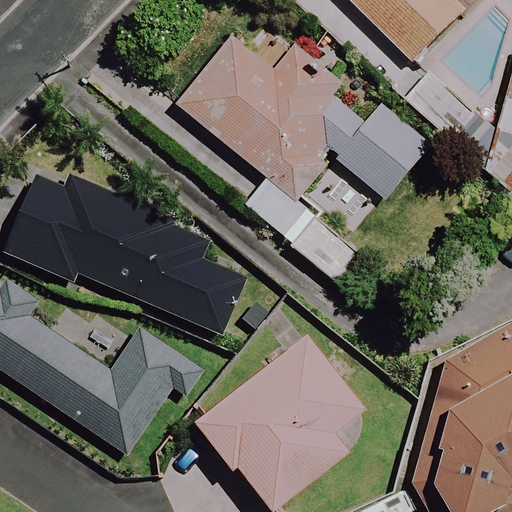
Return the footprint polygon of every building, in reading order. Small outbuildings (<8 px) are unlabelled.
[(345,0),(414,66),(477,0),(345,0)] [(268,180),(299,205),(334,160),(390,205),(432,152),(296,44),(272,74),(232,42),(178,109),(268,180)] [(200,264),(207,248),(177,235),(181,225),(74,181),(69,191),(45,181),(16,252),(224,338),(247,283),(200,264)] [(416,492),(428,511),(511,511),(511,329),(441,368),(416,492)] [(367,414),(310,339),(197,426),(263,511),(282,511),(350,460),(334,439),(367,414)]
